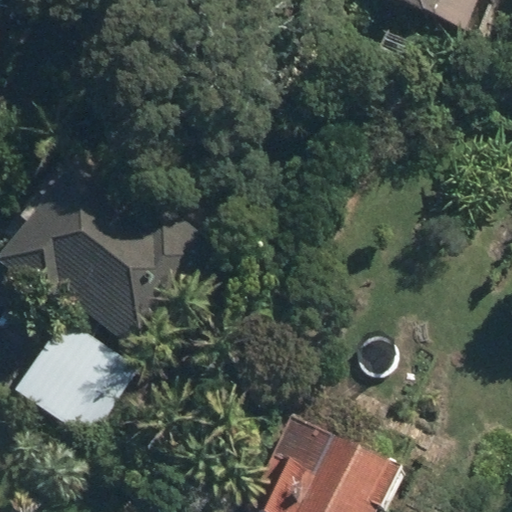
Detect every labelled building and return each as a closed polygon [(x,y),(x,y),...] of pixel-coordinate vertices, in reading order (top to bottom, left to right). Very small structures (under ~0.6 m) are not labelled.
[(215,0),(80,0),(63,114),(195,135),(215,0)] [(371,0),(465,41),(483,0),(371,0)] [(511,0),(504,0),(502,6),(511,10),(511,38),(505,53),(511,56),(511,0)] [(137,374),(212,285),(223,271),(180,235),(169,248),(69,165),(0,248),(0,283),(41,318),(53,304),(137,374)] [(58,326),(4,397),(83,457),(137,386),(58,326)] [(239,511),(378,511),(399,475),(290,417),(239,511)]
